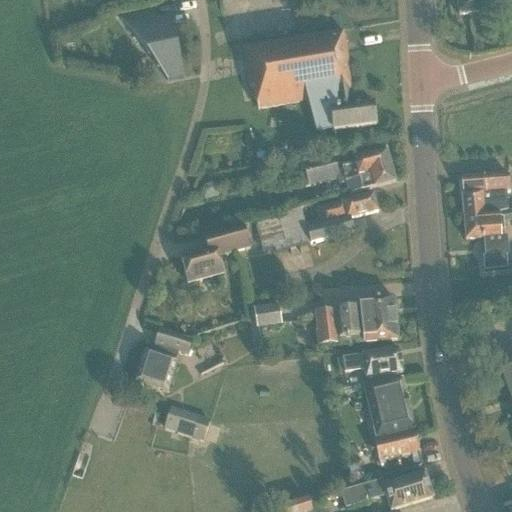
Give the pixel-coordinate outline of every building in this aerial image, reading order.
[(479,0),(455,0),(459,17),(482,13),(479,0)] [(173,34),(183,78),(184,77),(173,26),(157,29),(173,34)] [(173,34),(157,29),(126,35),(168,91),(185,87),(183,78),(173,34)] [(347,67),(340,31),(241,49),(249,89),(253,88),(257,109),(308,100),(317,132),(331,129),(331,130),(373,123),(370,102),(350,105),(347,88),(349,88),(345,67),(347,67)] [(228,107),(245,105),(244,94),(226,97),(228,107)] [(361,192),(393,183),(383,150),(353,159),(355,166),(340,170),(344,184),(358,180),(361,192)] [(339,180),(333,156),(302,164),(308,187),(339,180)] [(508,212),(507,193),(509,193),(507,176),(460,180),(464,219),(492,217),(492,216),(508,212)] [(350,220),(376,213),(370,195),(317,210),(322,228),(306,232),(299,210),(254,223),(263,252),(274,249),(275,254),(353,232),(350,220)] [(492,216),(492,217),(464,219),(466,242),(483,240),(485,260),(509,257),(507,238),(501,239),(499,224),(511,221),(511,211),(508,212),(492,216)] [(203,237),(206,250),(179,258),(186,283),(221,273),(217,258),(249,250),(243,226),(203,237)] [(317,331),(316,331),(318,347),(349,343),(350,346),(366,344),(366,346),(376,345),(375,343),(396,341),(392,298),(358,302),(359,307),(315,313),(317,331)] [(281,326),(278,306),(253,310),(256,329),(281,326)] [(187,356),(191,342),(157,332),(153,346),(155,347),(153,354),(143,351),(134,382),(165,392),(177,353),(187,356)] [(364,379),(399,374),(396,351),(362,355),(361,357),(341,360),(343,373),(363,370),(364,379)] [(509,399),(511,397),(511,369),(500,374),(509,399)] [(375,439),(412,429),(400,382),(363,391),(375,439)] [(163,429),(189,437),(196,416),(170,408),(163,429)] [(196,416),(189,437),(204,441),(210,421),(196,416)] [(412,432),(374,442),(379,461),(411,454),(418,452),(412,432)] [(409,454),(412,466),(421,464),(418,452),(411,454),(409,454)] [(358,467),(348,469),(352,485),(362,482),(358,467)] [(390,511),(432,498),(424,473),(383,486),(381,482),(340,495),(345,509),(385,496),(390,511)] [(311,511),(308,499),(283,507),(284,511),(311,511)]
